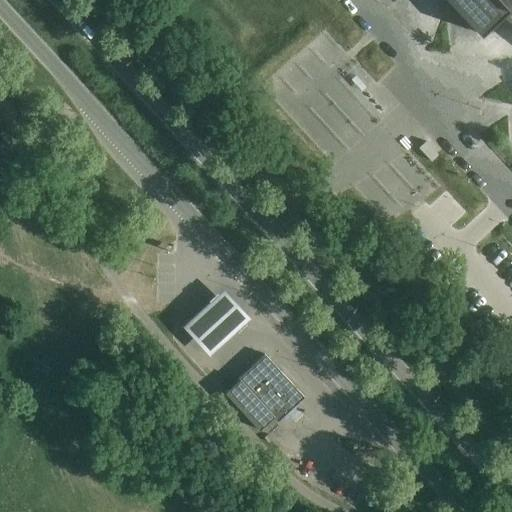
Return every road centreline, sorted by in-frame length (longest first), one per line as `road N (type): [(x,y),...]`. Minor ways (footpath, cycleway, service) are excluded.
road 1 (secondary): [(0,7),(466,511)]
road 2 (secondary): [(511,492),(60,0)]
road 3 (residential): [(511,195),(361,0)]
